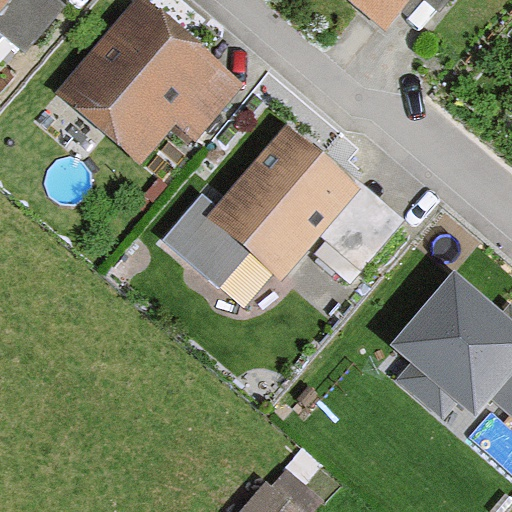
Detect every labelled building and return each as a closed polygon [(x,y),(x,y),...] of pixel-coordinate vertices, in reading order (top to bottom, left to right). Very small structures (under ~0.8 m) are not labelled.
[(0,0),(0,21),(20,0),(0,0)] [(313,0),(372,49),(412,0),(313,0)] [(184,162),(233,108),(134,19),(45,117),(124,188),(163,144),(184,162)] [(276,148),(200,242),(272,300),(313,249),(359,286),(394,243),(276,148)] [(511,315),(453,262),(387,335),(471,411),(484,396),(511,421),(511,315)] [(264,511),(249,500),(240,511),(264,511)]
